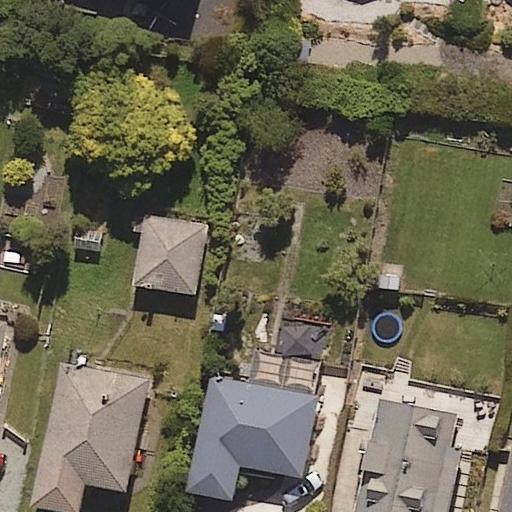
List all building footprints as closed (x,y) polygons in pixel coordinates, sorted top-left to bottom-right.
[(204,295),(213,225),(152,217),(143,286),(204,295)] [(0,327),(0,384),(10,329),(0,327)] [(138,493),(157,380),(69,365),(45,509),(64,511),(93,511),(98,486),(138,493)] [(314,479),(328,397),(218,379),(199,494),(246,502),(251,468),(314,479)] [(457,438),(462,417),(382,399),(355,511),(454,511),(471,442),(457,438)] [(511,511),(511,460),(500,511),(511,511)]
